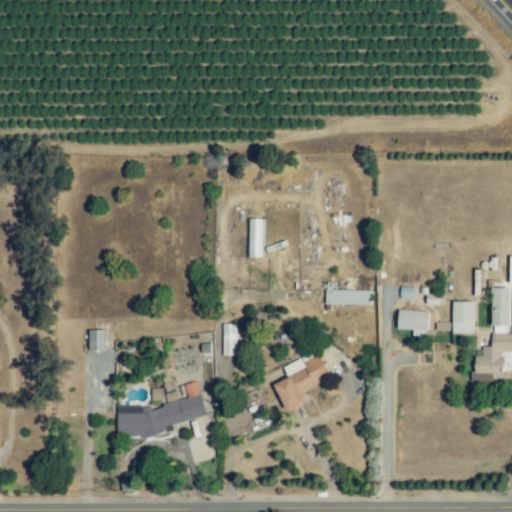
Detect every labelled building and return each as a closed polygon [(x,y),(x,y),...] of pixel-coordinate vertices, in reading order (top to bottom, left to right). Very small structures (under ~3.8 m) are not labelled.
[(261,257),(262,219),(247,219),(246,257),(261,257)] [(413,299),(414,288),(400,287),(399,298),(413,299)] [(509,288),(492,288),(492,333),(509,333),(509,288)] [(371,291),(325,289),(325,304),(371,305),(371,291)] [(452,333),(473,333),(473,302),(452,302),(452,333)] [(397,329),(413,330),(412,336),(427,337),(428,311),(398,310),(397,329)] [(222,355),(236,355),(235,324),(222,324),(222,355)] [(105,330),(89,330),(89,350),(105,350),(105,330)] [(502,376),(502,352),(511,352),(511,333),(491,333),(491,346),(482,346),(482,356),(473,356),(473,382),(492,382),(492,375),(502,376)] [(286,410),(303,402),(299,393),(331,378),(319,354),(301,362),(304,369),(273,383),(286,410)] [(121,441),(173,429),(172,424),(205,416),(197,381),(184,384),(187,399),(152,407),(151,402),(114,411),(121,441)]
